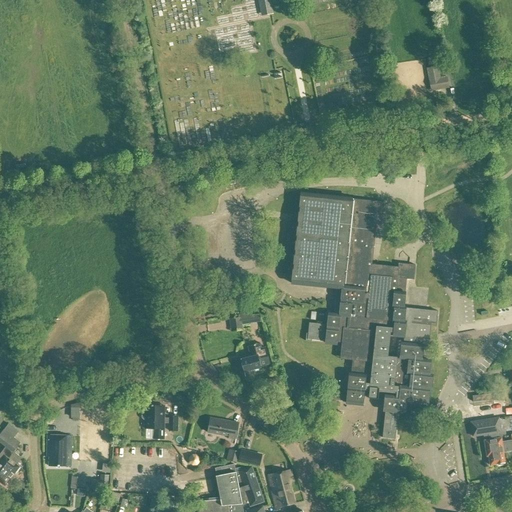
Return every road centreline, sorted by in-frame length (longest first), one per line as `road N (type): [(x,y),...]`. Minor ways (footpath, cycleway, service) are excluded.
road 1 (residential): [(202,371),(101,387),(42,410),(31,511)]
road 2 (residential): [(156,171),(417,127)]
road 3 (residential): [(417,185),(286,187),(245,200),(230,218),(167,224)]
road 4 (unclassified): [(156,171),(121,0)]
road 5 (residential): [(0,196),(156,171)]
road 6 (residential): [(454,329),(452,280),(417,208),(417,185)]
road 7 (unclassified): [(202,371),(167,224)]
road 8 (unclassified): [(299,461),(276,429),(202,371)]
road 9 (residential): [(446,501),(432,453),(439,410),(453,388)]
